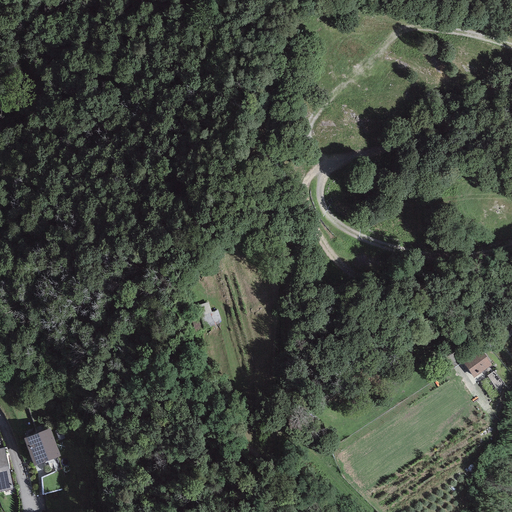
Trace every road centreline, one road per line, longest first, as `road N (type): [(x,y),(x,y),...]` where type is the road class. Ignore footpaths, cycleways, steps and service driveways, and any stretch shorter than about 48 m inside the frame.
road 1 (track): [(511,86),(328,166),(319,195),(340,227),(415,254),(462,256),(511,245)]
road 2 (track): [(334,92),(310,124),(310,150),(328,166),(303,185),(304,207),(325,247),(390,328)]
